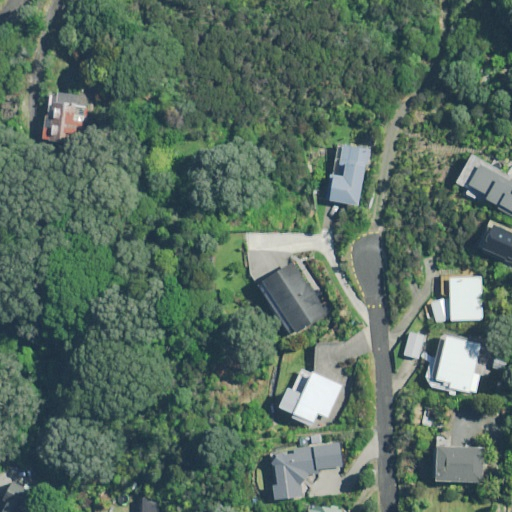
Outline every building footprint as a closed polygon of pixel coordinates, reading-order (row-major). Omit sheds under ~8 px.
[(64,133),(81,136),(83,134),(85,132),(86,130),(87,127),(88,125),(89,122),(90,120),(90,117),(90,114),(90,112),(90,109),(89,106),(88,104),(87,101),(86,99),(48,94),(42,141),(62,144),(64,133)] [(371,150),(341,144),(335,177),(330,201),(360,206),(371,150)] [(511,176),(473,155),(456,185),(466,191),(462,198),(502,219),(506,212),(511,215),(511,176)] [(511,233),(496,226),(485,250),(511,262),(511,233)] [(329,314),(295,263),(266,282),(299,333),(329,314)] [(484,321),(483,277),(452,278),(453,300),(436,301),(436,322),(484,321)] [(426,337),(413,334),(407,355),(420,359),(426,337)] [(483,346),(448,337),(437,380),(453,384),(452,388),(471,393),(483,346)] [(345,387),(302,367),(291,389),(281,409),(315,425),(320,414),(330,418),(345,387)] [(342,445),(272,454),(278,501),(306,498),(304,483),(311,475),(321,475),(321,471),(344,469),(342,445)] [(484,484),(485,450),(440,448),(439,482),(484,484)] [(0,496),(0,511),(22,511),(33,493),(16,483),(7,500),(0,496)]
